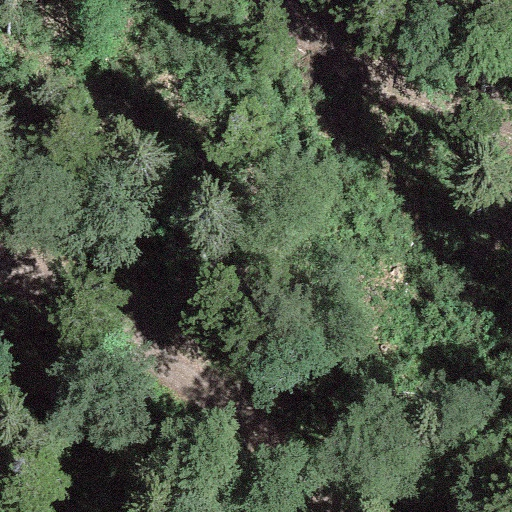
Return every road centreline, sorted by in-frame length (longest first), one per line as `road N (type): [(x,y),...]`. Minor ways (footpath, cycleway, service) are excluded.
road 1 (track): [(0,280),(230,400),(359,511)]
road 2 (track): [(268,0),(324,47),(511,133)]
